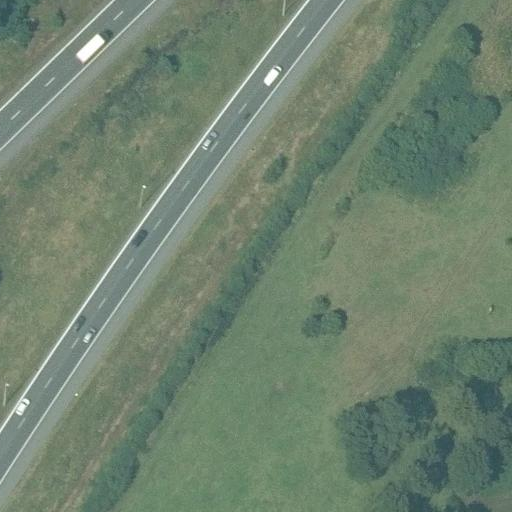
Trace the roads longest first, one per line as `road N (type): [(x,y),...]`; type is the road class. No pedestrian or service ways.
road 1 (motorway): [(0,462),(123,272),(324,0)]
road 2 (motorway): [(0,137),(141,0)]
